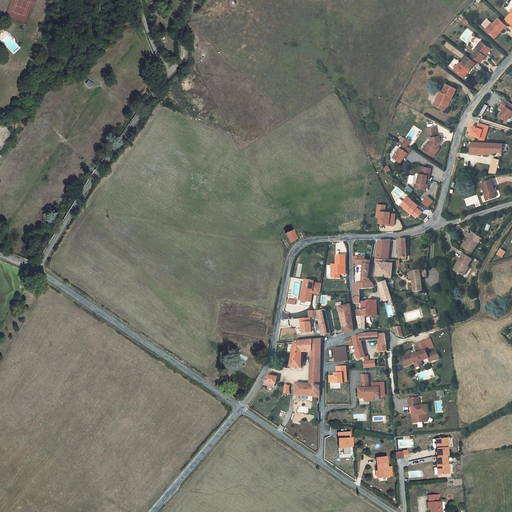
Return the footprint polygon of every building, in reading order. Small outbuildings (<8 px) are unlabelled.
[(486,28),(485,29),(493,36),(499,30),(501,31),(508,23),(504,20),(503,22),(498,18),(493,24),(492,22),(486,28)] [(486,28),(492,22),(488,19),(482,25),(486,28)] [(477,49),(471,57),(477,61),(478,60),(481,62),(486,56),(484,54),(489,47),(481,41),(475,48),(477,49)] [(460,62),(454,69),(463,75),(468,69),(470,70),(477,61),(471,57),(470,58),(467,56),(461,63),(460,62)] [(440,91),(438,96),(439,97),(437,101),(446,106),(448,106),(450,101),(448,101),(450,97),(452,98),(456,89),(446,84),(442,92),(440,91)] [(438,96),(434,105),(444,110),(446,106),(437,101),(439,97),(438,96)] [(511,104),(506,99),(500,107),(503,110),(499,115),(506,121),(510,116),(511,113),(511,104)] [(435,127),(428,128),(429,138),(431,138),(431,141),(425,150),(434,156),(438,150),(436,149),(441,142),(440,136),(438,136),(437,136),(435,127)] [(503,143),(472,142),(471,153),(486,153),(486,151),(497,152),(500,152),(502,152),(507,152),(508,144),(503,143)] [(407,146),(404,144),(401,148),(400,148),(394,157),(401,162),(405,156),(406,154),(407,155),(411,149),(407,146)] [(500,158),(494,157),(492,167),(497,168),(498,168),(500,158)] [(431,168),(422,166),(421,174),(419,173),(418,178),(417,188),(426,190),(427,184),(426,184),(427,180),(429,180),(431,168)] [(496,197),(494,191),(495,191),(491,179),(482,182),(486,194),(487,199),(496,197)] [(394,191),(400,197),(403,193),(397,188),(394,191)] [(419,207),(421,205),(408,195),(400,205),(418,218),(423,211),(419,207)] [(428,195),(422,202),(428,207),(434,201),(428,195)] [(386,224),(389,224),(389,225),(394,226),(395,215),(391,214),(391,212),(385,212),(386,205),(380,204),(379,211),(381,211),(380,218),(379,223),(386,224)] [(285,233),(289,242),(296,239),(292,230),(285,233)] [(471,235),(468,233),(466,236),(469,238),(467,242),(463,248),(466,250),(471,253),(478,244),(482,239),(472,233),(471,235)] [(406,239),(398,240),(399,258),(403,258),(406,258),(407,258),(406,239)] [(390,240),(379,241),(377,255),(388,255),(388,254),(389,248),(390,240)] [(501,248),(497,255),(503,258),(507,252),(501,248)] [(469,257),(464,254),(459,261),(460,262),(455,270),(464,275),(469,267),(468,266),(472,259),(469,257)] [(347,275),(347,255),(336,255),(336,263),(331,263),(331,278),(341,278),(341,275),(347,275)] [(365,257),(357,256),(356,264),(364,264),(364,260),(365,260),(365,257)] [(376,263),(378,263),(377,272),(374,271),(374,276),(376,276),(385,277),(391,278),(392,278),(393,264),(387,263),(387,260),(377,259),(376,263)] [(371,261),(365,260),(364,260),(364,264),(362,275),(362,277),(361,284),(372,283),(368,278),(371,261)] [(407,262),(400,264),(401,273),(408,272),(408,269),(407,262)] [(420,271),(420,270),(412,271),(412,279),(414,292),(422,291),(421,278),(420,271)] [(391,278),(385,277),(386,281),(388,286),(389,289),(394,288),(393,284),(394,284),(393,280),(392,280),(391,278)] [(314,283),(314,281),(305,280),(304,290),(303,296),(307,296),(306,301),(311,302),(312,295),(312,293),(313,293),(320,294),(322,284),(314,283)] [(368,289),(368,283),(361,284),(356,284),(356,289),(353,289),(354,298),(354,299),(359,299),(359,305),(356,306),(357,310),(367,309),(367,300),(368,289)] [(392,300),(390,292),(382,294),(385,302),(392,300)] [(374,300),(367,300),(367,309),(357,310),(357,316),(360,329),(365,329),(365,328),(365,327),(365,317),(375,317),(374,300)] [(343,319),(346,333),(354,331),(350,305),(339,307),(341,319),(343,319)] [(331,334),(326,310),(318,312),(322,336),(330,334),(331,334)] [(401,328),(395,328),(396,332),(397,336),(404,338),(401,328)] [(363,350),(361,340),(378,339),(380,352),(387,351),(386,336),(387,335),(387,334),(385,333),(379,334),(378,333),(366,334),(361,335),(353,337),(357,358),(358,359),(364,358),(365,357),(363,350)] [(353,337),(345,339),(346,345),(354,343),(353,337)] [(310,384),(310,396),(315,396),(314,401),(319,402),(321,339),(295,342),(290,367),(300,368),(300,352),(312,351),(310,384)] [(429,349),(425,341),(416,344),(420,353),(417,354),(417,355),(415,356),(414,353),(403,357),(406,366),(414,363),(416,367),(422,365),(421,361),(429,358),(430,361),(435,358),(433,353),(428,355),(426,350),(429,349)] [(348,360),(346,347),(334,348),(335,362),(348,360)] [(433,353),(435,358),(430,361),(430,362),(439,358),(437,351),(433,353)] [(329,375),(329,384),(348,383),(347,366),(336,366),(336,375),(329,375)] [(277,377),(269,375),(263,384),(272,386),(273,383),(276,384),(277,377)] [(359,389),(359,398),(365,397),(369,397),(374,397),(379,397),(379,387),(369,388),(368,375),(361,375),(362,388),(359,389)] [(310,384),(296,383),(295,394),(295,395),(309,396),(310,396),(310,384)] [(418,397),(408,399),(409,407),(414,407),(414,415),(415,423),(425,422),(424,414),(426,414),(428,413),(427,405),(419,406),(418,397)] [(350,431),(338,432),(339,450),(343,450),(343,454),(352,453),(350,431)] [(447,438),(437,439),(438,448),(437,448),(438,456),(447,456),(448,456),(447,447),(448,447),(447,438)] [(386,456),(376,457),(378,471),(378,477),(378,478),(387,477),(387,476),(392,476),(391,467),(388,467),(386,456)] [(447,464),(447,456),(438,456),(436,456),(437,465),(438,465),(439,474),(449,473),(448,464),(447,464)] [(436,495),(428,495),(429,502),(427,502),(428,508),(430,507),(431,509),(430,511),(441,511),(441,501),(440,502),(439,495),(436,495)]
